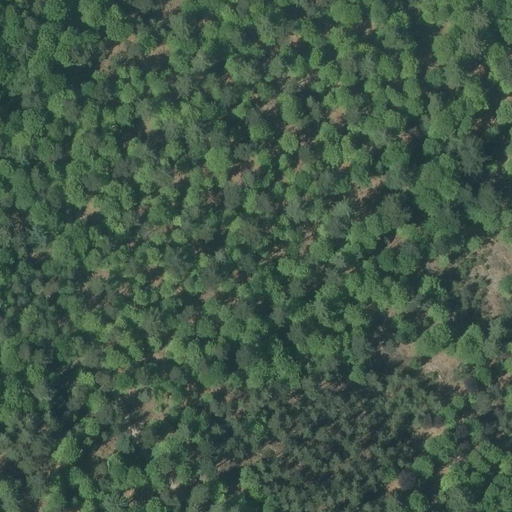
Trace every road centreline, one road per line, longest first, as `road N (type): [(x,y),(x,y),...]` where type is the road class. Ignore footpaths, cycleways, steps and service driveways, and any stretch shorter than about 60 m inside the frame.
road 1 (unknown): [(0,33),(66,17),(132,16),(204,30),(314,20),(337,33),(364,115),(387,149),(442,166),(511,161)]
road 2 (track): [(76,0),(55,89),(79,273),(127,433),(192,511)]
